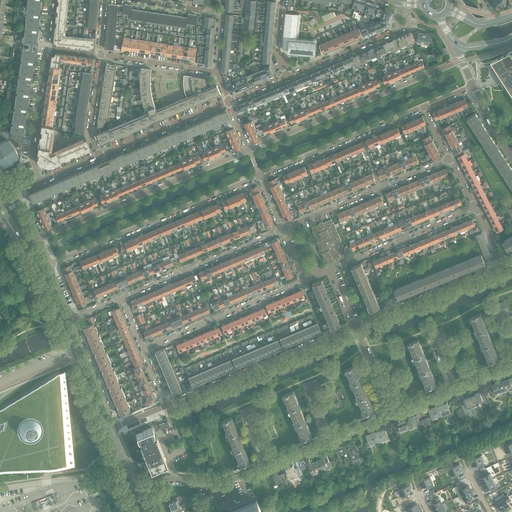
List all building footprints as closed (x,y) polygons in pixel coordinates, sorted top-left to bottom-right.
[(56,0),(53,42),(56,46),(94,50),(95,40),(95,37),(92,36),(92,39),(85,39),(85,36),(83,35),(83,38),(74,38),(74,35),(72,34),(72,37),(63,37),(63,31),(64,31),(64,26),(67,26),(67,24),(65,24),(65,15),(68,15),(68,13),(66,13),(66,4),(69,5),(69,3),(67,2),(66,0),(56,0)] [(255,13),(256,1),(247,0),(245,28),(253,29),(254,17),(255,17),(255,13)] [(286,0),(286,9),(293,9),(294,0),(286,0)] [(360,0),(356,14),(354,18),(356,18),(360,20),(361,16),(358,15),(360,9),(363,10),(366,1),(364,0),(360,0)] [(491,0),(495,8),(496,9),(498,8),(498,7),(501,6),(498,0),(491,0)] [(361,16),(360,20),(362,20),(365,21),(366,17),(372,3),(366,1),(363,10),(366,11),(364,17),(361,16)] [(365,21),(364,22),(365,23),(368,21),(369,18),(370,13),(373,14),(377,4),(372,3),(366,17),(365,21)] [(373,14),(372,17),(375,18),(376,15),(378,12),(379,9),(380,6),(381,6),(377,4),(373,14)] [(40,18),(40,14),(39,14),(40,7),(27,6),(26,13),(27,13),(27,16),(26,16),(25,22),(39,23),(39,18),(40,18)] [(379,9),(378,12),(393,17),(394,14),(395,12),(395,11),(386,8),(385,11),(379,9)] [(378,12),(376,15),(383,17),(382,20),(390,23),(391,22),(392,21),(391,20),(393,17),(378,12)] [(288,13),(284,49),(291,49),(290,53),(299,53),(299,52),(317,53),(318,42),(297,40),(299,14),(288,13)] [(360,20),(356,18),(356,19),(361,28),(361,29),(364,38),(378,32),(374,24),(373,21),(371,22),(371,21),(368,21),(365,23),(366,26),(364,27),(363,26),(362,26),(361,23),(362,20),(360,20)] [(380,21),(374,24),(378,32),(389,27),(390,23),(382,20),(381,20),(380,21)] [(24,31),(24,37),(37,39),(38,33),(39,29),(38,29),(39,23),(25,22),(25,28),(26,29),(26,31),(24,31)] [(359,28),(354,30),(358,39),(363,37),(359,28)] [(354,30),(349,32),(353,41),(358,39),(354,30)] [(349,32),(344,34),(348,44),(353,41),(349,32)] [(415,42),(412,33),(411,32),(404,35),(408,44),(409,47),(411,46),(410,44),(415,42)] [(416,32),(412,33),(415,42),(417,45),(432,49),(434,41),(429,40),(430,35),(429,35),(428,34),(427,33),(426,34),(425,34),(423,33),(419,32),(417,32),(416,32)] [(126,38),(126,33),(125,33),(122,50),(127,49),(129,49),(131,39),(126,38)] [(344,34),(339,36),(343,46),(348,44),(344,34)] [(404,35),(397,38),(398,39),(402,49),(407,47),(407,49),(409,53),(404,55),(405,57),(413,55),(409,47),(408,44),(404,35)] [(339,36),(334,39),(338,48),(343,46),(339,36)] [(334,39),(329,41),(333,50),(338,48),(334,39)] [(393,41),(390,42),(395,52),(402,49),(398,39),(395,39),(394,39),(393,40),(393,41)] [(329,41),(324,43),(328,52),(333,50),(329,41)] [(385,44),(383,45),(386,52),(391,50),(392,51),(395,60),(398,59),(395,52),(390,42),(388,43),(387,42),(386,43),(385,44)] [(190,48),(188,58),(190,59),(195,61),(197,49),(191,48),(191,43),(190,43),(189,47),(190,48)] [(324,43),(319,45),(323,54),(328,52),(324,43)] [(382,55),(386,53),(386,52),(383,45),(381,46),(380,45),(378,46),(378,47),(376,48),(379,56),(382,64),(385,63),(382,55)] [(370,50),(368,51),(371,58),(376,56),(377,57),(380,65),(382,64),(379,56),(376,48),(373,49),(372,48),(371,49),(370,50)] [(363,53),(361,54),(366,66),(368,65),(366,61),(371,58),(368,51),(366,52),(365,52),(364,52),(363,53)] [(492,61),(491,61),(492,63),(492,64),(495,68),(495,69),(505,83),(505,84),(508,88),(508,89),(511,92),(511,93),(511,94),(511,51),(510,52),(509,52),(504,55),(503,55),(498,57),(498,58),(493,60),(492,61)] [(35,61),(34,61),(35,54),(22,53),(21,60),(22,60),(22,63),(20,62),(19,69),(33,71),(34,65),(35,61)] [(51,56),(50,61),(59,62),(61,54),(55,53),(51,56)] [(356,56),(353,57),(357,64),(356,64),(358,67),(360,66),(359,65),(362,64),(363,67),(366,66),(361,54),(358,55),(357,55),(356,55),(356,56)] [(356,64),(357,64),(353,57),(348,59),(352,66),(353,69),(355,68),(354,65),(356,64)] [(415,58),(420,69),(425,67),(422,60),(419,62),(418,60),(417,58),(415,58)] [(348,59),(343,61),(346,69),(352,66),(348,59)] [(343,61),(337,63),(340,71),(346,69),(343,61)] [(270,65),(270,63),(263,62),(265,67),(266,68),(270,78),(270,77),(274,76),(270,65)] [(407,62),(406,62),(411,73),(415,71),(412,64),(410,66),(409,64),(408,64),(407,62)] [(337,63),(332,66),(335,73),(340,71),(337,63)] [(397,63),(395,64),(401,77),(406,75),(403,68),(400,70),(400,68),(399,68),(397,63)] [(396,68),(396,69),(395,69),(396,71),(392,72),(396,80),(401,78),(401,77),(395,64),(394,64),(395,68),(396,68)] [(332,66),(326,68),(329,76),(335,73),(332,66)] [(241,68),(237,70),(245,88),(251,86),(247,76),(243,67),(241,68)] [(146,110),(147,114),(144,115),(141,109),(139,110),(141,116),(134,119),(131,113),(129,114),(131,120),(124,124),(122,119),(119,120),(121,125),(114,128),(112,123),(109,124),(111,129),(108,130),(108,129),(99,133),(97,134),(101,144),(112,140),(151,123),(162,119),(162,118),(221,93),(217,84),(207,88),(207,87),(207,86),(206,84),(206,82),(206,81),(206,80),(206,79),(206,78),(184,75),(184,77),(184,78),(184,80),(184,81),(184,83),(184,85),(184,86),(184,88),(185,89),(185,91),(186,93),(186,94),(186,96),(187,97),(173,103),(156,110),(155,107),(154,102),(152,97),(152,92),(151,87),(151,82),(151,77),(151,71),(152,69),(141,68),(141,71),(140,76),(140,82),(141,88),(141,93),(142,99),(144,105),(146,110)] [(266,68),(259,71),(263,80),(270,78),(266,68)] [(326,68),(320,70),(324,78),(329,76),(326,68)] [(386,68),(384,68),(385,71),(390,82),(390,83),(396,80),(392,72),(389,74),(388,72),(388,73),(387,72),(386,68)] [(19,75),(20,75),(19,78),(18,78),(17,85),(30,87),(31,80),(32,80),(33,76),(32,76),(33,71),(19,69),(19,75)] [(237,70),(231,72),(239,91),(245,88),(237,70)] [(320,70),(315,73),(318,80),(324,78),(320,70)] [(222,71),(223,75),(231,93),(232,94),(239,91),(231,72),(229,73),(228,71),(222,71)] [(259,71),(253,73),(257,83),(263,80),(259,71)] [(257,83),(253,73),(247,76),(251,86),(257,83)] [(317,83),(316,81),(318,80),(315,73),(309,75),(313,84),(313,85),(317,83)] [(370,82),(367,83),(370,91),(376,89),(376,88),(371,77),(370,74),(368,75),(370,79),(370,80),(370,82)] [(309,75),(304,77),(307,85),(311,84),(311,85),(313,84),(309,75)] [(372,76),(371,77),(376,88),(380,86),(377,79),(375,80),(374,79),(373,79),(372,76)] [(304,77),(298,80),(302,87),(307,85),(304,77)] [(364,93),(370,91),(367,83),(363,84),(363,83),(362,83),(360,79),(359,79),(360,82),(364,93)] [(302,90),(302,87),(298,80),(293,82),(297,92),(302,90)] [(293,82),(287,84),(291,92),(294,91),(295,93),(297,92),(293,82)] [(287,84),(282,87),(285,94),(291,92),(287,84)] [(16,92),(17,92),(17,95),(16,95),(15,101),(28,103),(29,97),(30,97),(30,94),(30,93),(30,94),(29,93),(30,87),(17,85),(16,92)] [(360,95),(357,88),(354,89),(353,87),(353,88),(352,85),(350,86),(355,97),(360,95)] [(282,87),(276,89),(279,97),(285,94),(282,87)] [(276,89),(270,91),(274,99),(279,97),(276,89)] [(342,89),(341,90),(346,101),(350,99),(347,92),(345,93),(344,91),(343,92),(342,89)] [(270,91),(265,94),(268,102),(274,99),(270,91)] [(333,93),(331,94),(336,105),(341,103),(338,96),(335,97),(335,95),(334,96),(333,93)] [(265,94),(259,96),(262,104),(268,102),(265,94)] [(259,96),(253,99),(257,106),(262,104),(259,96)] [(331,107),(328,100),(326,101),(325,99),(325,100),(323,97),(322,98),(327,109),(331,107)] [(253,99),(248,101),(251,109),(257,106),(253,99)] [(13,110),(12,116),(26,118),(27,112),(27,113),(28,109),(27,109),(28,103),(15,101),(14,107),(15,107),(15,110),(13,110)] [(251,109),(248,101),(242,103),(245,111),(251,109)] [(314,101),(313,102),(317,113),(322,111),(319,104),(316,105),(316,103),(315,104),(314,101)] [(460,101),(454,103),(458,111),(463,109),(463,108),(460,101)] [(242,103),(236,106),(239,114),(245,111),(242,103)] [(302,109),(302,110),(299,111),(302,120),(308,117),(303,106),(302,103),(301,104),(302,108),(303,108),(302,109)] [(458,111),(454,103),(449,105),(452,113),(456,112),(456,113),(457,113),(459,117),(460,117),(459,113),(458,111)] [(305,105),(303,106),(308,117),(313,115),(310,108),(307,109),(306,107),(306,108),(305,105)] [(452,113),(449,105),(443,108),(447,116),(450,114),(451,116),(453,120),(455,119),(453,115),(452,113)] [(297,121),(297,122),(302,120),(299,111),(296,113),(295,112),(294,112),(294,111),(292,107),(291,108),(292,110),(297,121)] [(443,108),(438,110),(438,111),(441,118),(444,117),(445,118),(446,118),(448,122),(449,121),(447,117),(447,116),(443,108)] [(233,127),(226,111),(219,114),(222,122),(225,128),(225,127),(226,130),(229,129),(233,127)] [(433,113),(436,119),(436,120),(439,118),(439,119),(441,118),(438,111),(433,113)] [(219,113),(212,116),(217,128),(219,127),(218,125),(217,124),(222,122),(219,114),(219,113)] [(467,119),(476,132),(484,126),(475,113),(467,119)] [(276,119),(277,121),(274,122),(277,130),(283,128),(282,127),(278,116),(276,114),(275,114),(277,118),(277,119),(276,119)] [(25,124),(26,118),(12,116),(12,122),(13,122),(13,125),(11,125),(10,132),(23,134),(24,127),(25,128),(26,124),(25,124)] [(279,116),(278,116),(282,127),(287,125),(284,119),(281,120),(281,118),(280,118),(279,116)] [(98,122),(97,128),(98,129),(104,127),(105,120),(108,120),(109,118),(99,117),(98,122)] [(218,129),(217,128),(212,117),(205,120),(209,128),(215,126),(214,128),(215,130),(218,129)] [(244,124),(246,130),(254,127),(253,123),(255,122),(254,122),(258,120),(258,118),(252,121),(248,122),(244,124)] [(271,132),(271,133),(277,130),(274,122),(270,124),(270,122),(269,123),(268,122),(269,122),(267,118),(265,118),(266,121),(271,132)] [(423,131),(418,119),(418,118),(412,121),(415,129),(419,127),(420,129),(421,132),(423,131)] [(205,120),(199,123),(204,135),(206,134),(205,132),(203,131),(209,128),(205,120)] [(412,130),(415,129),(412,121),(406,123),(406,124),(407,124),(411,136),(413,135),(412,132),(412,130)] [(201,132),(201,134),(201,136),(204,135),(199,123),(192,125),(195,134),(201,132)] [(254,127),(246,130),(249,135),(257,132),(255,129),(257,128),(257,127),(261,126),(260,124),(255,126),(254,127)] [(404,132),(405,133),(407,132),(408,134),(409,133),(410,136),(411,136),(407,124),(406,124),(402,126),(402,127),(404,132)] [(41,163),(44,165),(45,165),(47,166),(48,166),(49,166),(50,166),(52,165),(90,149),(86,139),(85,139),(50,154),(48,152),(49,151),(52,127),(41,125),(37,154),(37,155),(37,157),(37,158),(37,160),(37,161),(38,162),(40,164),(41,163)] [(190,136),(195,134),(192,125),(185,128),(190,140),(192,140),(191,138),(190,136)] [(449,125),(443,129),(445,133),(457,128),(456,126),(453,128),(453,127),(451,128),(449,125)] [(476,132),(484,145),(493,140),(484,126),(476,132)] [(185,128),(178,131),(181,139),(181,140),(187,138),(187,140),(188,141),(190,140),(185,128)] [(455,130),(457,129),(457,128),(445,133),(445,134),(448,139),(455,135),(453,132),(455,131),(455,130)] [(226,134),(228,138),(236,134),(233,129),(220,134),(221,136),(225,134),(225,135),(226,134)] [(257,132),(249,135),(251,141),(252,141),(252,143),(259,140),(259,138),(265,135),(263,129),(257,132)] [(398,142),(393,130),(392,129),(387,132),(390,139),(394,138),(396,142),(398,142)] [(0,167),(3,170),(3,171),(4,171),(5,171),(19,162),(20,161),(23,134),(10,132),(0,130),(0,167)] [(177,143),(175,142),(181,139),(178,131),(177,131),(170,134),(176,146),(178,145),(177,143)] [(387,132),(381,134),(386,146),(388,146),(387,143),(387,141),(390,139),(387,132)] [(170,134),(164,137),(167,145),(173,143),(173,145),(173,147),(176,146),(170,134)] [(228,138),(222,140),(223,141),(227,140),(229,140),(230,143),(238,140),(236,134),(228,138)] [(381,134),(377,136),(380,143),(382,142),(383,144),(384,144),(385,147),(386,146),(381,134)] [(457,139),(455,135),(448,139),(450,145),(451,145),(451,144),(462,138),(462,137),(459,139),(459,138),(457,139)] [(425,144),(432,140),(430,136),(423,139),(424,142),(423,142),(425,145),(425,144)] [(162,147),(167,145),(164,137),(157,139),(157,140),(162,151),(164,151),(163,149),(162,147)] [(372,138),(367,140),(370,147),(373,146),(374,148),(376,151),(377,150),(376,147),(375,146),(372,138)] [(462,138),(451,144),(451,145),(453,149),(460,145),(459,143),(461,142),(460,141),(463,140),(462,138)] [(159,149),(159,151),(160,153),(162,152),(162,151),(157,140),(150,143),(154,152),(159,149)] [(215,145),(215,147),(212,148),(215,156),(221,154),(221,153),(216,142),(215,140),(213,140),(215,144),(215,145)] [(241,146),(238,140),(230,143),(231,146),(231,145),(233,149),(234,151),(241,148),(240,146),(241,146)] [(425,144),(425,145),(423,145),(421,147),(421,148),(424,146),(424,147),(426,146),(428,150),(435,146),(432,140),(425,144)] [(493,140),(484,145),(493,158),(501,153),(493,140)] [(221,153),(226,151),(223,144),(220,146),(219,144),(217,142),(216,142),(221,153)] [(150,155),(148,154),(154,152),(150,143),(143,146),(148,158),(150,157),(150,155)] [(204,145),(210,158),(209,158),(210,159),(215,156),(212,148),(209,150),(208,148),(207,149),(207,148),(205,144),(204,145)] [(460,145),(453,149),(456,154),(462,150),(461,147),(462,147),(461,145),(460,145)] [(145,155),(145,157),(146,159),(148,158),(143,146),(136,149),(140,157),(145,155)] [(353,146),(348,148),(351,155),(354,154),(355,156),(356,156),(357,159),(358,158),(353,146)] [(428,155),(425,156),(426,157),(429,156),(430,155),(438,151),(438,152),(438,151),(435,146),(428,150),(429,153),(428,154),(428,155)] [(136,149),(129,152),(134,164),(137,163),(136,161),(134,160),(140,157),(136,149)] [(190,158),(187,159),(190,167),(196,165),(195,164),(190,150),(188,151),(190,155),(190,156),(189,156),(190,158)] [(191,150),(190,150),(195,164),(200,162),(197,155),(194,156),(194,155),(193,155),(191,150)] [(430,155),(431,157),(432,157),(433,160),(434,159),(439,157),(440,156),(438,152),(438,151),(430,155)] [(126,163),(132,161),(131,163),(132,165),(134,164),(129,152),(122,155),(126,163)] [(493,158),(501,171),(510,166),(501,153),(493,158)] [(120,165),(126,163),(122,155),(122,154),(115,157),(115,158),(120,169),(122,168),(122,166),(120,165)] [(334,154),(330,156),(332,163),(335,162),(335,163),(338,162),(334,154)] [(462,164),(468,161),(464,154),(458,157),(460,161),(462,164)] [(182,159),(181,159),(182,159),(180,155),(178,155),(179,158),(184,169),(190,167),(187,159),(183,160),(183,159),(182,159)] [(410,157),(414,165),(419,162),(416,155),(413,157),(412,156),(410,157)] [(408,158),(408,159),(405,160),(408,167),(414,165),(410,157),(408,158)] [(118,167),(117,169),(118,171),(121,170),(120,169),(115,158),(108,161),(112,169),(118,167)] [(330,170),(325,158),(319,160),(322,168),(326,167),(327,168),(328,171),(330,170)] [(319,160),(313,162),(313,163),(314,163),(319,175),(320,174),(319,172),(319,171),(319,170),(322,168),(319,160)] [(401,160),(399,161),(403,169),(408,167),(405,160),(402,161),(401,160)] [(108,161),(98,165),(102,174),(112,169),(108,161)] [(179,171),(176,164),(174,165),(173,163),(173,164),(171,161),(170,162),(175,173),(179,171)] [(397,162),(398,163),(394,164),(397,172),(403,169),(399,161),(397,162)] [(463,167),(464,169),(471,166),(468,161),(462,164),(463,167)] [(313,163),(309,165),(309,166),(311,171),(312,172),(314,171),(315,173),(316,173),(317,176),(319,175),(314,163),(313,163)] [(391,165),(389,166),(392,174),(397,172),(394,164),(391,166),(391,165)] [(96,176),(102,174),(98,165),(91,168),(96,180),(98,179),(98,177),(96,176)] [(170,175),(167,168),(164,169),(164,167),(163,168),(162,165),(161,166),(165,177),(170,175)] [(387,168),(384,169),(387,176),(392,174),(389,166),(386,167),(387,168)] [(467,174),(473,171),(471,166),(464,169),(466,171),(467,174)] [(511,169),(510,166),(501,171),(510,184),(511,183),(511,169)] [(93,177),(93,179),(94,181),(96,180),(91,168),(84,171),(87,179),(88,179),(93,177)] [(300,169),(299,168),(294,171),(297,179),(301,177),(301,179),(302,179),(303,181),(305,181),(300,169)] [(161,179),(158,172),(155,173),(154,171),(154,172),(153,169),(151,170),(156,181),(161,179)] [(378,170),(378,171),(381,178),(387,176),(384,169),(380,170),(380,169),(378,170)] [(440,171),(443,179),(446,178),(445,177),(448,176),(445,169),(440,171)] [(82,181),(87,179),(84,171),(84,170),(77,173),(82,185),(84,184),(83,182),(82,181)] [(294,171),(288,173),(288,174),(291,181),(297,179),(294,171)] [(438,172),(435,173),(438,180),(441,179),(441,180),(443,179),(440,171),(438,172)] [(473,171),(467,174),(468,177),(470,179),(476,176),(473,171)] [(74,185),(79,182),(79,184),(80,186),(82,185),(77,173),(70,176),(74,185)] [(151,183),(148,176),(146,177),(145,175),(144,176),(143,173),(142,174),(146,185),(151,183)] [(367,176),(370,183),(376,181),(372,173),(370,173),(370,175),(367,176)] [(432,174),(429,176),(433,184),(435,183),(434,182),(438,180),(435,173),(432,174)] [(292,181),(291,181),(288,174),(283,176),(284,177),(286,183),(289,181),(289,182),(292,181)] [(70,176),(63,179),(68,191),(70,190),(70,188),(68,187),(74,185),(70,176)] [(364,176),(361,177),(365,185),(370,183),(367,176),(364,177),(364,176)] [(429,176),(424,178),(427,185),(430,184),(430,185),(433,184),(429,176)] [(472,184),(478,181),(476,176),(470,179),(471,182),(472,184)] [(134,177),(132,178),(137,189),(142,187),(139,180),(136,181),(136,179),(135,180),(134,177)] [(359,178),(360,179),(356,180),(360,187),(365,185),(361,177),(359,178)] [(424,186),(427,185),(424,178),(419,180),(422,188),(424,187),(424,186)] [(68,194),(67,195),(68,197),(70,196),(69,193),(68,191),(63,179),(56,182),(60,190),(65,188),(65,190),(66,192),(67,192),(68,194)] [(281,184),(280,184),(285,182),(284,180),(271,186),(270,186),(273,192),(281,189),(279,185),(281,184)] [(353,181),(351,182),(354,190),(360,187),(356,180),(353,182),(353,181)] [(419,180),(413,182),(416,189),(419,188),(420,189),(422,188),(419,180)] [(124,181),(123,182),(128,193),(132,191),(129,184),(127,185),(126,183),(126,184),(124,181)] [(478,181),(472,184),(472,185),(472,184),(474,187),(475,189),(481,186),(478,181)] [(54,193),(60,190),(56,182),(49,185),(49,186),(54,197),(57,196),(56,194),(54,193)] [(349,184),(346,185),(349,192),(354,190),(351,182),(348,183),(349,184)] [(413,192),(413,191),(416,189),(413,182),(408,185),(411,193),(413,192)] [(113,190),(110,192),(113,199),(119,197),(118,197),(113,186),(112,183),(111,184),(113,188),(112,189),(113,190)] [(123,195),(120,188),(117,189),(117,187),(116,188),(115,185),(113,186),(118,197),(123,195)] [(342,185),(340,186),(343,194),(349,192),(346,185),(343,186),(342,185)] [(408,185),(402,187),(405,194),(409,193),(409,194),(411,193),(408,185)] [(49,186),(43,188),(46,197),(52,195),(52,197),(52,198),(55,197),(54,197),(49,186)] [(251,189),(250,189),(251,192),(250,192),(251,194),(252,194),(251,194),(259,191),(257,186),(256,187),(251,189)] [(338,188),(335,189),(338,197),(342,195),(343,194),(340,186),(338,187),(338,188)] [(477,194),(477,195),(484,191),(481,186),(475,189),(476,192),(477,194)] [(107,201),(107,202),(113,199),(110,192),(106,193),(106,192),(105,192),(104,191),(103,187),(101,188),(107,201)] [(403,196),(402,195),(405,194),(402,187),(397,189),(401,197),(403,196)] [(42,200),(41,199),(46,197),(43,188),(36,191),(41,203),(43,202),(42,200)] [(276,197),(288,192),(287,191),(284,192),(284,191),(282,192),(281,189),(273,192),(275,198),(276,197)] [(331,190),(329,191),(333,199),(338,197),(335,189),(332,191),(331,190)] [(397,189),(392,191),(395,198),(398,197),(398,198),(401,197),(397,189)] [(38,200),(38,202),(39,204),(41,203),(36,191),(29,194),(32,203),(38,200)] [(251,194),(252,194),(251,194),(250,195),(246,197),(247,198),(251,196),(251,197),(252,196),(254,200),(262,197),(259,191),(251,194)] [(329,191),(327,192),(327,193),(324,194),(327,201),(333,199),(329,191)] [(392,191),(386,194),(390,202),(392,201),(392,200),(395,198),(392,191)] [(479,197),(480,200),(486,196),(484,191),(477,195),(478,195),(479,197)] [(288,192),(276,197),(278,202),(285,199),(284,196),(286,196),(285,195),(288,194),(288,192)] [(88,193),(87,194),(93,207),(98,205),(95,198),(92,200),(91,198),(88,193)] [(87,199),(87,201),(84,202),(87,210),(93,208),(93,207),(87,194),(85,194),(87,198),(88,199),(87,199)] [(238,195),(238,194),(232,197),(236,205),(239,203),(240,205),(242,207),(243,207),(242,204),(241,203),(241,202),(238,195)] [(321,194),(318,195),(322,203),(327,201),(324,194),(321,195),(321,194)] [(317,197),(314,199),(317,206),(322,203),(318,195),(316,196),(317,197)] [(384,203),(386,202),(384,197),(382,198),(381,196),(375,198),(378,205),(381,204),(382,205),(384,204),(384,203)] [(486,196),(480,200),(481,202),(483,204),(482,205),(483,205),(489,201),(486,196)] [(232,208),(233,208),(232,206),(236,205),(232,197),(226,199),(227,200),(232,212),(233,211),(232,208)] [(262,197),(254,200),(255,203),(254,204),(254,205),(251,206),(252,207),(255,206),(256,206),(256,205),(264,202),(262,197)] [(82,212),(81,212),(82,213),(87,210),(84,202),(81,204),(80,202),(79,203),(79,202),(77,198),(76,198),(82,212)] [(376,208),(375,207),(378,205),(375,198),(370,201),(373,209),(376,208)] [(452,201),(455,207),(457,206),(462,204),(459,198),(452,201)] [(310,199),(308,200),(311,208),(317,206),(314,199),(310,200),(310,199)] [(227,200),(222,202),(222,203),(225,209),(228,207),(229,210),(229,209),(230,212),(232,212),(227,200)] [(306,201),(306,202),(303,203),(306,210),(311,208),(308,200),(306,201)] [(370,201),(365,203),(368,210),(371,209),(371,210),(373,209),(370,201)] [(484,207),(485,210),(492,206),(489,201),(483,205),(484,207)] [(299,203),(297,204),(300,212),(306,210),(303,203),(300,204),(299,203)] [(365,212),(364,211),(368,210),(365,203),(359,205),(363,213),(365,212)] [(77,214),(74,207),(71,208),(71,207),(70,207),(69,204),(68,205),(72,216),(77,214)] [(213,206),(213,205),(207,207),(210,215),(214,214),(214,216),(215,215),(216,218),(218,218),(216,215),(216,213),(213,206)] [(359,205),(354,207),(357,214),(360,213),(361,214),(363,213),(359,205)] [(441,205),(436,207),(439,214),(441,213),(444,211),(444,212),(441,205)] [(49,206),(36,211),(38,217),(46,214),(45,210),(46,210),(46,209),(50,207),(49,206)] [(487,212),(488,215),(494,212),(492,206),(485,210),(486,212),(487,212)] [(205,218),(205,219),(206,222),(208,222),(207,219),(207,217),(210,215),(207,207),(201,210),(205,218)] [(260,213),(259,213),(260,215),(268,212),(266,207),(259,210),(260,213)] [(354,207),(349,210),(352,218),(354,217),(354,218),(358,217),(357,214),(354,207)] [(67,218),(65,211),(62,212),(61,211),(60,208),(58,209),(63,220),(67,218)] [(434,216),(431,209),(426,212),(428,218),(431,217),(433,216),(434,216)] [(201,210),(197,212),(200,219),(202,218),(203,219),(205,218),(201,210)] [(349,210),(343,212),(346,219),(349,218),(350,219),(352,218),(349,210)] [(49,214),(52,213),(52,212),(46,214),(38,217),(41,223),(49,219),(47,216),(49,215),(48,215),(49,214)] [(343,212),(338,214),(341,222),(343,221),(343,220),(346,219),(343,212)] [(488,215),(489,217),(491,220),(497,217),(494,212),(488,215)] [(291,213),(284,216),(286,221),(287,221),(292,218),(292,219),(293,218),(291,215),(292,215),(291,213)] [(263,219),(264,222),(263,222),(264,224),(272,221),(270,216),(263,219)] [(493,225),(499,222),(497,217),(491,220),(492,222),(493,225)] [(183,218),(178,220),(181,227),(183,226),(184,227),(186,226),(183,218)] [(410,218),(405,221),(407,227),(410,226),(412,225),(413,225),(410,218)] [(49,219),(41,223),(43,228),(44,228),(44,230),(46,229),(51,227),(50,225),(51,225),(50,222),(51,221),(50,219),(49,219)] [(313,231),(312,231),(315,239),(317,239),(318,242),(317,242),(325,261),(326,261),(327,264),(335,261),(335,260),(338,258),(338,260),(346,256),(345,253),(346,252),(343,244),(341,245),(340,242),(341,241),(338,233),(337,234),(337,233),(336,231),(337,230),(333,222),(332,223),(331,219),(323,223),(322,222),(319,223),(320,224),(312,227),(313,231)] [(465,222),(467,229),(475,226),(472,219),(468,221),(465,222)] [(173,222),(169,224),(171,231),(174,230),(174,231),(177,230),(173,222)] [(499,222),(493,225),(495,228),(497,232),(503,229),(499,222)] [(253,224),(254,223),(253,223),(248,225),(251,232),(253,231),(256,230),(256,229),(253,224)] [(399,223),(394,225),(397,231),(399,230),(402,229),(399,223)] [(457,226),(454,227),(457,233),(462,231),(459,225),(457,226)] [(164,226),(159,228),(162,235),(165,234),(165,235),(167,234),(164,226)] [(389,235),(391,234),(392,234),(389,227),(384,229),(386,236),(389,235)] [(444,231),(446,238),(452,235),(449,229),(447,230),(444,231)] [(378,232),(373,234),(376,240),(378,239),(381,238),(378,232)] [(436,234),(436,235),(433,236),(436,242),(441,240),(438,233),(436,234)] [(511,235),(503,242),(508,250),(509,249),(511,247),(511,235)] [(368,236),(363,238),(365,245),(368,244),(370,242),(371,243),(368,236)] [(135,238),(130,240),(133,248),(137,246),(137,248),(138,248),(139,251),(141,250),(139,247),(139,246),(136,238),(135,238)] [(423,240),(425,247),(431,244),(428,238),(426,239),(423,240)] [(216,246),(219,245),(216,239),(211,241),(214,247),(216,246)] [(130,240),(124,242),(124,243),(127,250),(128,250),(133,248),(130,240)] [(278,240),(271,242),(273,248),(280,245),(278,240)] [(357,240),(350,244),(353,250),(357,248),(360,247),(357,240)] [(412,244),(415,251),(420,249),(417,242),(415,243),(412,245),(412,244)] [(122,251),(122,252),(125,251),(126,252),(128,251),(128,250),(127,250),(124,243),(119,245),(122,251)] [(256,248),(259,255),(265,253),(262,246),(259,247),(256,248)] [(407,247),(405,248),(402,249),(404,255),(410,253),(407,247)] [(110,249),(110,248),(104,251),(108,259),(111,257),(112,259),(113,258),(114,261),(115,261),(110,249)] [(248,252),(246,253),(249,259),(254,257),(251,250),(251,251),(248,252)] [(104,260),(108,259),(104,251),(99,253),(99,254),(99,253),(102,261),(103,263),(104,265),(105,265),(104,262),(105,262),(104,260)] [(394,252),(391,253),(394,260),(399,258),(396,251),(394,252)] [(188,259),(185,252),(178,255),(180,262),(185,260),(187,258),(188,259)] [(99,254),(94,255),(97,263),(100,261),(100,262),(102,261),(99,253),(99,254)] [(246,253),(244,254),(241,255),(244,261),(249,259),(246,253)] [(479,266),(484,264),(485,264),(481,254),(467,260),(471,270),(471,269),(476,267),(477,267),(479,266)] [(238,256),(236,257),(238,264),(244,261),(241,255),(238,256)] [(381,258),(383,264),(389,262),(386,256),(384,257),(381,258)] [(230,259),(233,266),(238,264),(236,257),(233,258),(230,259)] [(170,258),(163,261),(166,268),(168,267),(173,265),(170,258)] [(381,258),(380,258),(381,258),(378,259),(373,261),(376,267),(383,264),(381,258)] [(227,261),(225,262),(228,268),(233,266),(230,259),(230,260),(227,261)] [(467,260),(452,266),(456,275),(457,275),(462,273),(464,272),(465,272),(470,270),(471,270),(467,260)] [(163,261),(158,264),(160,270),(163,269),(165,268),(166,268),(163,261)] [(225,262),(223,263),(220,264),(223,270),(228,268),(225,262)] [(356,275),(356,276),(358,281),(358,282),(367,278),(361,263),(352,267),(352,268),(353,268),(355,273),(354,273),(355,273),(356,275)] [(220,264),(217,265),(215,266),(217,273),(223,270),(220,264)] [(212,267),(209,268),(212,275),(217,273),(215,266),(212,267)] [(450,278),(455,276),(456,275),(452,266),(438,272),(442,281),(447,279),(448,279),(450,278)] [(206,269),(204,271),(207,277),(212,275),(209,268),(206,270),(206,269)] [(64,273),(67,279),(75,276),(73,272),(73,270),(72,270),(65,273),(64,273)] [(202,272),(199,273),(201,279),(207,277),(204,271),(202,272)] [(269,271),(267,272),(272,285),(275,284),(277,283),(278,283),(275,277),(272,278),(269,271)] [(291,271),(285,274),(287,279),(293,276),(291,271)] [(267,280),(264,281),(267,288),(267,287),(270,286),(272,285),(267,272),(264,273),(267,280)] [(438,272),(423,278),(427,287),(428,287),(433,285),(435,284),(436,284),(441,281),(441,282),(442,281),(438,272)] [(75,276),(67,279),(69,284),(77,281),(75,278),(76,278),(75,275),(75,276)] [(188,277),(191,284),(192,286),(194,285),(197,284),(194,275),(193,275),(191,276),(188,277)] [(186,278),(183,279),(186,286),(191,284),(188,277),(186,278)] [(362,290),(364,295),(364,296),(373,292),(367,278),(358,282),(359,282),(361,287),(361,288),(362,290)] [(418,291),(419,291),(419,290),(421,290),(421,289),(426,287),(426,288),(427,287),(423,278),(409,284),(412,293),(413,293),(418,291)] [(121,279),(116,281),(118,288),(121,287),(123,286),(124,286),(121,279)] [(312,284),(318,299),(327,295),(326,294),(324,289),(323,286),(321,281),(321,280),(312,284)] [(79,287),(78,283),(77,281),(69,284),(71,290),(79,287)] [(175,283),(173,284),(172,284),(175,290),(180,288),(178,282),(175,283)] [(404,296),(406,295),(406,296),(407,295),(412,293),(409,284),(394,290),(397,296),(398,299),(399,299),(399,298),(404,296),(404,297),(404,296)] [(167,286),(165,287),(162,288),(165,295),(166,297),(169,296),(170,298),(172,298),(167,286)] [(254,286),(249,288),(251,294),(254,293),(256,292),(257,292),(254,286)] [(80,287),(79,287),(71,290),(74,296),(82,292),(80,289),(80,287)] [(94,291),(97,296),(97,297),(100,296),(100,295),(102,294),(102,295),(103,294),(100,288),(94,290),(94,291)] [(154,291),(154,292),(152,293),(151,293),(154,299),(160,297),(157,290),(154,291)] [(243,290),(238,292),(241,299),(243,298),(246,296),(246,297),(246,296),(243,290)] [(297,292),(295,293),(298,299),(304,297),(301,290),(297,292)] [(82,292),(74,296),(76,301),(77,301),(76,301),(84,298),(82,294),(83,294),(82,292)] [(367,302),(368,304),(368,305),(370,310),(371,311),(380,307),(373,292),(364,296),(365,297),(367,302)] [(291,295),(289,295),(292,302),(298,299),(295,293),(294,293),(294,294),(291,295)] [(233,302),(235,301),(236,301),(233,294),(228,297),(230,303),(233,302)] [(141,297),(144,304),(149,301),(146,295),(144,296),(141,297)] [(289,295),(286,297),(284,298),(283,298),(286,304),(292,302),(289,295)] [(327,295),(318,299),(324,313),(333,309),(333,308),(332,308),(330,304),(331,304),(330,303),(329,301),(329,300),(329,301),(327,296),(327,295)] [(76,301),(77,301),(79,306),(86,303),(84,300),(85,300),(84,298),(76,301)] [(283,298),(281,299),(277,300),(280,307),(286,304),(283,298)] [(133,300),(131,302),(131,301),(130,302),(134,311),(138,309),(139,308),(138,306),(139,306),(136,299),(133,300)] [(225,305),(222,299),(217,301),(220,307),(222,306),(225,305)] [(273,302),(271,303),(274,309),(280,307),(277,300),(276,301),(273,302)] [(217,308),(220,307),(217,301),(212,303),(214,310),(215,310),(217,308)] [(270,303),(266,305),(268,312),(274,309),(271,303),(270,303)] [(201,308),(204,314),(206,313),(209,312),(207,305),(201,308)] [(119,307),(111,310),(114,317),(122,314),(119,307)] [(333,309),(324,313),(330,328),(339,324),(339,323),(337,318),(336,318),(335,315),(336,315),(335,315),(333,310),(333,309)] [(196,310),(191,312),(193,319),(196,318),(198,316),(198,317),(199,316),(196,310)] [(253,313),(256,319),(261,317),(258,311),(256,312),(253,313)] [(122,314),(114,317),(117,323),(124,320),(122,314)] [(185,314),(180,317),(183,323),(185,322),(188,321),(185,314)] [(471,318),(477,333),(487,329),(480,314),(476,316),(474,317),(471,318)] [(243,317),(242,317),(245,324),(250,321),(248,315),(245,316),(243,317)] [(87,337),(90,344),(100,340),(93,323),(95,322),(93,316),(86,319),(88,325),(83,327),(86,335),(87,335),(87,337)] [(175,319),(170,321),(172,327),(175,326),(177,325),(178,325),(175,319)] [(232,321),(232,322),(235,328),(240,326),(237,319),(235,320),(232,322),(232,321)] [(124,320),(117,323),(119,328),(126,325),(124,320)] [(316,321),(312,323),(317,333),(321,332),(316,321)] [(167,330),(164,323),(159,325),(162,332),(164,331),(167,330)] [(312,323),(308,324),(313,335),(317,333),(312,323)] [(222,326),(221,326),(224,333),(229,330),(227,324),(224,325),(222,326)] [(308,324),(304,326),(308,337),(313,335),(308,324)] [(126,325),(119,328),(121,334),(129,331),(126,325)] [(304,326),(300,328),(304,339),(308,337),(304,326)] [(154,328),(149,330),(151,336),(154,335),(156,334),(157,334),(154,328)] [(300,328),(295,330),(300,340),(304,339),(300,328)] [(208,332),(211,338),(216,336),(213,329),(211,331),(208,332)] [(487,329),(477,333),(483,348),(493,344),(487,329)] [(149,337),(151,336),(149,330),(143,332),(146,339),(146,338),(149,337)] [(295,330),(291,332),(296,342),(300,340),(295,330)] [(129,331),(121,334),(124,340),(131,336),(129,331)] [(291,332),(287,333),(291,344),(296,342),(291,332)] [(287,333),(283,335),(287,346),(291,344),(287,333)] [(197,336),(200,343),(205,340),(203,334),(200,335),(198,336),(197,336)] [(283,335),(278,337),(283,348),(287,346),(283,335)] [(131,336),(124,340),(126,345),(133,342),(131,336)] [(187,340),(187,341),(190,347),(195,345),(192,338),(190,339),(191,339),(187,341),(187,340)] [(277,338),(273,339),(277,350),(281,348),(277,338)] [(273,339),(268,341),(273,352),(277,350),(273,339)] [(94,354),(98,362),(107,358),(100,340),(90,344),(93,352),(94,352),(95,354),(94,354),(94,355),(94,354)] [(409,344),(415,358),(424,354),(418,340),(414,341),(411,342),(409,344)] [(187,341),(184,342),(182,343),(184,349),(190,347),(187,341)] [(268,341),(264,343),(269,354),(273,352),(268,341)] [(133,342),(126,345),(128,351),(136,348),(133,342)] [(182,343),(179,344),(177,345),(176,345),(179,352),(184,349),(182,343)] [(264,343),(260,345),(264,355),(269,354),(264,343)] [(494,360),(499,359),(493,344),(483,348),(489,363),(492,361),(494,361),(494,360)] [(260,345),(256,346),(260,357),(264,355),(260,345)] [(256,346),(252,348),(256,359),(260,357),(256,346)] [(156,352),(157,356),(168,351),(166,347),(156,352)] [(136,348),(128,351),(131,356),(138,353),(136,348)] [(252,348),(247,350),(252,361),(256,359),(252,348)] [(247,350),(243,352),(248,362),(252,361),(247,350)] [(157,356),(159,360),(170,355),(168,351),(157,356)] [(243,352),(239,353),(244,364),(248,362),(243,352)] [(138,353),(131,356),(133,362),(140,359),(138,353)] [(239,353),(235,355),(239,366),(244,364),(239,353)] [(424,354),(415,358),(421,373),(430,369),(424,354)] [(159,360),(161,364),(172,360),(170,355),(159,360)] [(235,355),(231,357),(235,368),(239,366),(235,355)] [(98,362),(101,369),(100,369),(100,370),(101,369),(102,371),(101,372),(102,372),(105,379),(115,375),(107,358),(98,362)] [(229,358),(225,359),(229,370),(234,368),(229,358)] [(140,365),(143,364),(140,359),(133,362),(135,367),(140,365)] [(225,359),(221,361),(225,372),(229,370),(225,359)] [(161,364),(163,368),(173,364),(172,360),(161,364)] [(221,361),(216,363),(221,374),(225,372),(221,361)] [(216,363),(212,365),(217,375),(221,374),(216,363)] [(163,368),(164,372),(175,368),(173,364),(163,368)] [(143,371),(140,365),(135,367),(133,368),(135,374),(143,371)] [(212,365),(208,367),(213,377),(217,375),(212,365)] [(349,368),(346,369),(352,384),(362,380),(356,365),(351,367),(349,368)] [(208,367),(204,368),(208,379),(213,377),(208,367)] [(0,424),(3,424),(7,423),(6,427),(5,430),(1,431),(0,431),(0,470),(12,467),(39,463),(48,462),(53,462),(59,461),(64,460),(67,460),(75,459),(65,368),(60,372),(0,410),(0,424)] [(175,368),(164,372),(166,377),(177,372),(175,368)] [(204,368),(200,370),(204,381),(208,379),(204,368)] [(432,386),(437,384),(430,369),(421,373),(427,388),(430,387),(432,386)] [(200,370),(195,372),(200,383),(204,381),(200,370)] [(143,371),(135,374),(138,379),(145,376),(143,371)] [(166,377),(168,381),(179,376),(177,372),(166,377)] [(195,372),(191,374),(196,384),(200,383),(195,372)] [(191,374),(187,375),(192,386),(196,384),(191,374)] [(105,379),(108,387),(109,387),(109,389),(112,397),(122,393),(115,375),(105,379)] [(145,376),(138,379),(140,385),(147,382),(145,376)] [(179,376),(168,381),(170,385),(180,380),(179,376)] [(500,382),(504,390),(508,388),(508,390),(509,390),(511,389),(511,377),(509,379),(509,378),(500,382)] [(305,391),(320,384),(317,378),(302,385),(305,391)] [(170,385),(171,389),(182,384),(180,380),(170,385)] [(352,384),(359,399),(368,395),(362,380),(352,384)] [(147,382),(140,385),(142,390),(150,387),(147,382)] [(489,390),(492,397),(495,396),(494,394),(499,392),(499,393),(500,392),(504,390),(500,382),(492,385),(493,389),(489,390)] [(182,384),(171,389),(173,393),(184,389),(182,384)] [(150,387),(142,390),(145,396),(152,393),(150,387)] [(287,394),(284,395),(290,410),(300,406),(293,391),(289,393),(287,394)] [(475,395),(464,400),(469,410),(473,409),(476,415),(483,412),(479,403),(483,402),(479,392),(476,394),(475,394),(475,395)] [(116,404),(117,406),(116,407),(120,414),(129,410),(122,393),(112,397),(115,404),(115,405),(116,404)] [(145,396),(147,401),(144,403),(146,407),(151,405),(152,405),(150,401),(155,400),(152,393),(145,396)] [(374,410),(368,395),(359,399),(365,414),(368,413),(370,412),(374,410)] [(441,415),(442,416),(451,412),(447,403),(438,406),(441,415)] [(255,404),(240,410),(242,416),(257,410),(255,404)] [(437,405),(428,409),(431,416),(428,418),(429,420),(441,415),(438,406),(437,405)] [(290,410),(296,425),(306,421),(300,406),(290,410)] [(399,421),(393,424),(397,433),(417,424),(418,425),(421,424),(417,415),(414,416),(402,421),(402,420),(399,421)] [(224,420),(221,421),(228,436),(237,432),(231,417),(227,419),(226,419),(224,420)] [(161,430),(166,428),(170,426),(168,421),(159,425),(161,430)] [(312,436),(306,421),(296,425),(303,440),(305,438),(305,439),(308,438),(312,436)] [(154,437),(153,433),(154,432),(152,427),(142,431),(141,428),(139,428),(137,429),(136,430),(134,431),(133,432),(135,434),(136,434),(138,439),(139,438),(141,442),(139,443),(147,461),(143,463),(146,470),(159,471),(157,467),(167,463),(156,436),(154,437)] [(379,441),(379,442),(388,438),(384,428),(375,432),(379,441)] [(375,431),(366,435),(370,445),(379,441),(375,432),(375,431)] [(228,436),(234,451),(243,447),(237,432),(228,436)] [(511,442),(503,446),(507,455),(511,453),(511,449),(511,442)] [(352,445),(340,450),(336,452),(338,457),(339,458),(336,460),(339,467),(341,466),(340,461),(342,461),(340,456),(342,455),(342,454),(349,451),(353,460),(352,460),(353,464),(360,461),(359,457),(360,457),(356,446),(353,447),(352,445)] [(249,462),(243,447),(234,451),(240,466),(243,464),(243,465),(245,464),(249,462)] [(321,459),(317,461),(320,468),(326,466),(327,468),(331,466),(332,466),(330,461),(329,461),(327,456),(323,457),(321,451),(318,452),(321,459)] [(482,455),(469,460),(470,463),(471,463),(472,466),(477,464),(478,467),(484,465),(483,461),(484,461),(482,455)] [(305,458),(298,461),(301,469),(298,470),(301,476),(303,475),(301,470),(309,467),(312,474),(313,476),(318,473),(317,472),(318,471),(317,470),(320,468),(317,461),(311,464),(308,456),(305,457),(305,458)] [(460,464),(448,469),(452,478),(458,476),(456,473),(461,471),(460,468),(461,467),(460,464)] [(287,472),(286,473),(289,480),(293,478),(294,478),(294,477),(297,476),(297,477),(301,476),(298,470),(295,471),(293,466),(285,469),(287,472)] [(483,477),(479,479),(480,481),(479,482),(481,485),(493,479),(490,473),(489,474),(488,471),(482,474),(483,477)] [(277,472),(269,475),(273,485),(274,487),(275,488),(278,487),(278,486),(277,483),(281,482),(282,481),(283,484),(287,483),(283,473),(278,475),(277,472)] [(430,476),(418,481),(419,485),(420,484),(422,487),(426,485),(428,488),(434,486),(430,476)] [(493,479),(481,485),(482,489),(484,488),(485,490),(489,488),(491,491),(497,488),(495,485),(496,484),(493,479)] [(410,484),(398,489),(402,499),(408,496),(407,493),(411,491),(410,488),(411,488),(410,484)] [(459,490),(457,492),(459,496),(471,490),(468,485),(465,487),(464,484),(457,487),(459,490)] [(471,490),(459,496),(462,501),(464,499),(465,502),(472,499),(470,496),(473,494),(471,490)] [(503,494),(499,496),(505,508),(510,505),(508,502),(511,501),(507,494),(504,496),(503,494)] [(495,501),(492,502),(496,509),(499,507),(500,510),(505,508),(499,496),(494,498),(495,501)] [(434,503),(430,505),(433,509),(442,504),(438,497),(432,500),(434,503)] [(177,499),(167,503),(170,510),(179,506),(177,499)] [(228,510),(229,511),(228,511),(227,511),(226,511),(258,511),(259,511),(260,511),(261,511),(256,500),(256,501),(254,502),(254,499),(229,510),(228,510)] [(406,510),(403,511),(414,511),(421,509),(419,505),(418,506),(417,504),(412,506),(411,503),(405,507),(406,509),(405,510),(406,510)]
